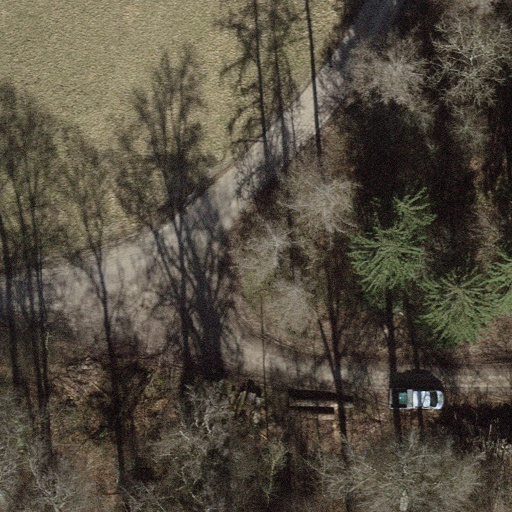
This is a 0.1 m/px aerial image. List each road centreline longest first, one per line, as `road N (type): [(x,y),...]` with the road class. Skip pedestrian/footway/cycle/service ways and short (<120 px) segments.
road 1 (track): [(398,0),(313,124),(230,207),(138,273),(0,295)]
road 2 (track): [(511,376),(333,381),(215,347),(138,273)]
